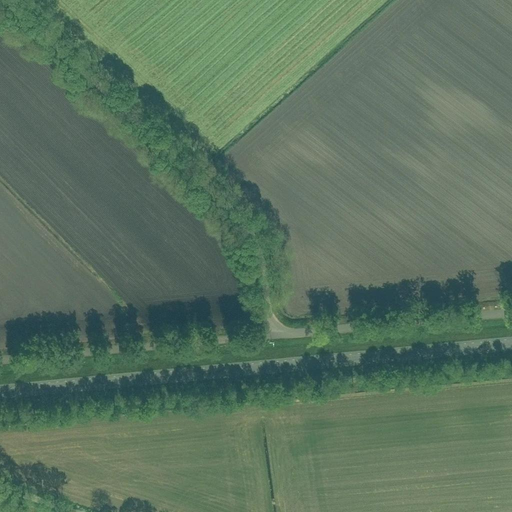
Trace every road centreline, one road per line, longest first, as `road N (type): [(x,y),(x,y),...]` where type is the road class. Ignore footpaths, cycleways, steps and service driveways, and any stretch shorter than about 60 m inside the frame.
road 1 (secondary): [(511,342),(0,390)]
road 2 (unclassified): [(270,334),(259,258),(238,217),(7,0)]
road 3 (unclassified): [(0,359),(270,334)]
road 4 (unclassified): [(270,334),(511,312)]
